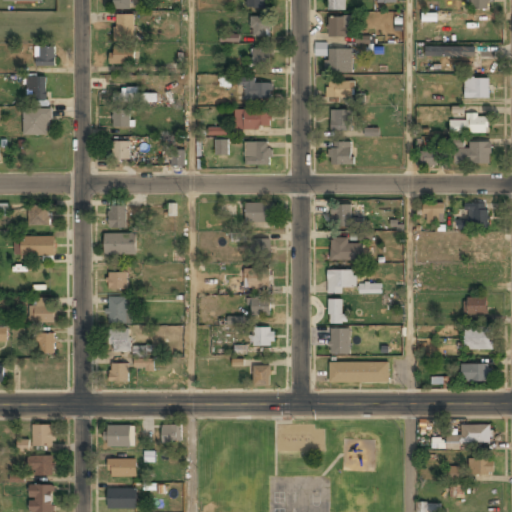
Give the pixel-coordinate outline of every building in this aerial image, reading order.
[(114,0),(114,10),(130,10),(130,0),(114,0)] [(247,0),(247,8),(270,8),(269,0),(247,0)] [(345,10),(345,0),(328,0),(328,10),(345,10)] [(467,0),(467,10),(488,10),(488,0),(467,0)] [(133,15),(114,15),(114,41),(133,41),(133,15)] [(270,38),(270,17),(251,17),(251,38),(270,38)] [(352,17),(327,17),(327,38),(352,38),(352,17)] [(239,43),(239,33),(220,33),(220,42),(239,43)] [(327,56),(328,43),(315,42),(314,56),(327,56)] [(55,67),(55,48),(37,48),(37,67),(55,67)] [(134,64),(134,48),(110,48),(110,64),(134,64)] [(271,48),(251,48),(251,67),(271,67),(271,48)] [(426,48),(426,59),(474,59),(474,48),(426,48)] [(352,74),(352,50),(326,50),(326,74),(352,74)] [(456,72),(471,71),(471,62),(456,63),(456,72)] [(46,100),(46,78),(28,78),(28,100),(46,100)] [(243,102),(272,99),(270,79),(241,82),(243,102)] [(464,100),(488,100),(488,79),(464,79),(464,100)] [(353,98),(353,82),(326,82),(326,98),(353,98)] [(138,100),(136,88),(121,90),(123,103),(138,100)] [(23,110),(23,137),(50,137),(50,110),(23,110)] [(235,129),(270,129),(270,110),(235,110),(235,129)] [(130,111),(112,111),(112,129),(130,129),(130,111)] [(330,111),(330,132),(348,132),(348,111),(330,111)] [(449,134),(487,134),(487,116),(466,116),(466,121),(449,121),(449,134)] [(227,128),(210,128),(210,136),(227,135),(227,128)] [(364,136),(378,136),(378,128),(364,128),(364,136)] [(215,155),(227,155),(227,141),(215,141),(215,155)] [(112,161),(130,161),(130,142),(112,143),(112,161)] [(270,142),(245,142),(245,166),(270,166),(270,142)] [(353,143),(329,143),(329,166),(353,166),(353,143)] [(490,143),(470,143),(470,150),(454,150),(454,165),(490,165),(490,143)] [(185,152),(172,151),(171,166),(184,167),(185,152)] [(433,153),(422,153),(422,166),(433,166),(433,153)] [(0,213),(8,214),(8,204),(0,203),(0,213)] [(273,203),(245,203),(245,223),(273,223),(273,203)] [(444,204),(423,205),(423,225),(444,224),(444,204)] [(331,205),(331,228),(352,228),(352,205),(331,205)] [(487,229),(487,205),(471,205),(471,229),(487,229)] [(50,207),(29,207),(29,226),(50,226),(50,207)] [(126,207),(109,207),(109,229),(126,229),(126,207)] [(373,232),(356,232),(356,240),(372,241),(373,232)] [(104,235),(104,256),(136,256),(136,235),(104,235)] [(15,257),(54,257),(54,237),(15,237),(15,257)] [(252,239),(252,257),(270,257),(270,239),(252,239)] [(487,239),(471,239),(471,261),(487,261),(487,239)] [(331,241),(331,261),(362,261),(362,241),(331,241)] [(490,267),(467,267),(467,283),(490,283),(490,267)] [(245,289),(270,289),(270,270),(245,270),(245,289)] [(343,289),(355,289),(355,271),(327,271),(327,295),(343,295),(343,289)] [(128,273),(108,273),(108,290),(128,290),(128,273)] [(381,284),(359,284),(359,294),(381,294),(381,284)] [(126,298),(108,298),(108,325),(126,325),(126,298)] [(250,317),(270,317),(270,299),(250,299),(250,317)] [(487,316),(487,299),(465,299),(464,315),(487,316)] [(328,301),(328,325),(344,325),(344,301),(328,301)] [(29,324),(54,324),(54,305),(29,305),(29,324)] [(227,317),(227,325),(244,325),(244,316),(227,317)] [(252,328),(252,348),(274,348),(274,328),(252,328)] [(464,328),(464,351),(492,351),(492,328),(464,328)] [(130,330),(110,330),(110,352),(130,352),(130,330)] [(350,355),(350,330),(330,330),(330,355),(350,355)] [(54,354),(54,335),(36,335),(36,354),(54,354)] [(154,371),(154,358),(149,358),(149,346),(133,346),(133,368),(146,367),(146,371),(154,371)] [(388,383),(388,364),(328,364),(328,383),(388,383)] [(129,365),(109,365),(109,383),(129,383),(129,365)] [(488,365),(460,365),(460,382),(488,382),(488,365)] [(253,386),(270,386),(270,367),(253,367),(253,386)] [(460,443),(491,443),(491,425),(461,425),(461,435),(447,435),(447,451),(460,451),(460,443)] [(54,427),(32,427),(32,447),(54,447),(54,427)] [(134,448),(134,427),(106,427),(106,448),(134,448)] [(182,427),(161,427),(161,445),(182,445),(182,427)] [(17,451),(29,452),(30,440),(17,440),(17,451)] [(53,458),(28,458),(28,477),(53,477),(53,458)] [(468,475),(493,475),(493,459),(468,459),(468,475)] [(136,460),(107,460),(107,478),(136,478),(136,460)] [(458,481),(459,467),(446,466),(445,480),(458,481)] [(464,497),(464,485),(450,485),(450,497),(464,497)] [(53,511),(53,486),(29,486),(29,511),(53,511)] [(107,490),(107,510),(137,510),(137,490),(107,490)] [(440,511),(441,502),(415,503),(415,511),(440,511)]
